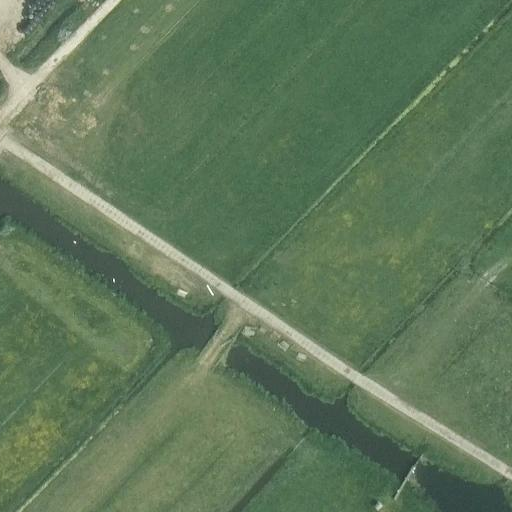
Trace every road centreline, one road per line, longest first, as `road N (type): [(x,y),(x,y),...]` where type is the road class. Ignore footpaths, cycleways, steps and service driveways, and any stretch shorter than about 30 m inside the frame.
road 1 (track): [(511,474),(0,143)]
road 2 (track): [(26,89),(115,0)]
